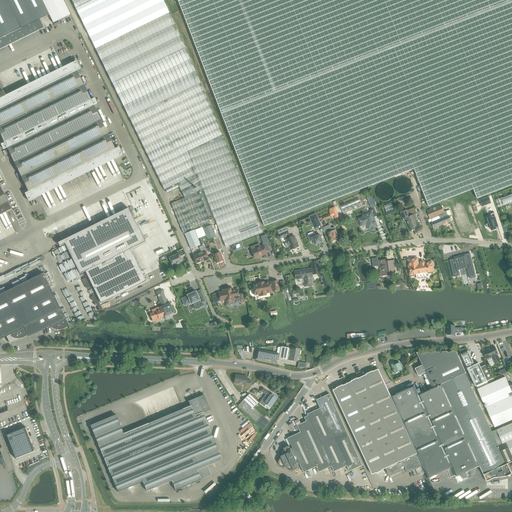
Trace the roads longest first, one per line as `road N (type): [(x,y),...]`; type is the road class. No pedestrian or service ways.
road 1 (residential): [(197,274),(431,240),(511,245)]
road 2 (unclassified): [(197,274),(66,0)]
road 3 (tertiary): [(100,358),(312,374)]
road 4 (tertiary): [(312,374),(384,347),(511,331)]
road 5 (unknown): [(327,367),(370,474),(407,482)]
